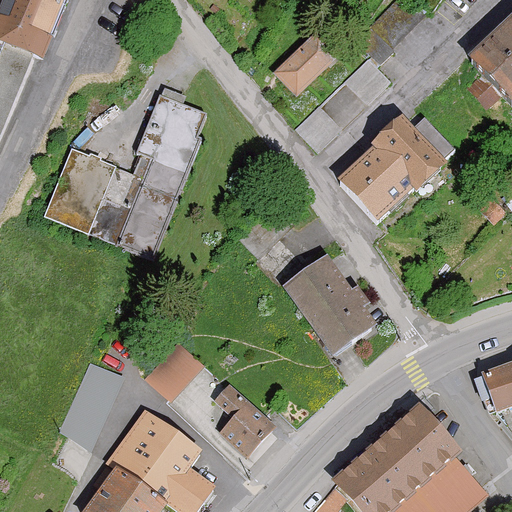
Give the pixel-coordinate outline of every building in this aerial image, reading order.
[(0,0),(0,43),(39,59),(63,0),(0,0)] [(404,0),(400,0),(357,43),(379,65),(424,20),(404,0)] [(511,24),(469,66),(511,109),(511,24)] [(296,102),(343,57),(321,33),(274,78),(296,102)] [(0,155),(39,59),(0,43),(0,155)] [(367,61),(344,84),(368,108),(391,84),(367,61)] [(196,140),(204,120),(159,101),(136,156),(141,158),(133,177),(72,152),(46,214),(120,245),(118,248),(151,262),(200,142),(196,140)] [(319,109),(297,130),(320,154),(343,133),(319,109)] [(412,133),(402,123),(371,151),(374,154),(339,185),(377,227),(411,196),(415,200),(446,171),(441,165),(452,155),(423,123),(412,133)] [(272,204),(236,240),(258,263),(294,227),(272,204)] [(331,360),(374,330),(361,312),(368,308),(356,291),(350,295),(326,261),(282,292),(331,360)] [(204,369),(179,345),(144,380),(169,404),(204,369)] [(123,381),(91,366),(58,434),(90,449),(123,381)] [(511,367),(481,378),(495,418),(511,411),(511,367)] [(220,435),(247,460),(274,430),(228,388),(213,405),(232,422),(220,435)] [(462,457),(419,409),(332,487),(354,511),(473,511),(489,499),(456,462),(462,457)] [(511,414),(499,426),(511,440),(511,414)] [(174,511),(200,511),(216,492),(189,472),(201,456),(154,420),(85,511),(163,511),(167,507),(174,511)]
